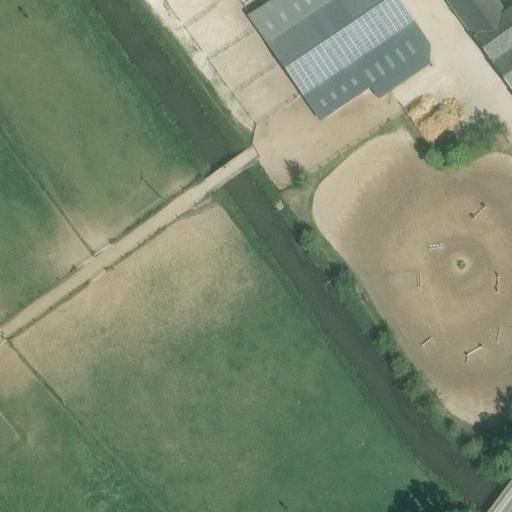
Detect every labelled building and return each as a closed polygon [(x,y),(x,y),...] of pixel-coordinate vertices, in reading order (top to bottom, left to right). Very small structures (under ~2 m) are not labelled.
[(283,0),(253,20),(272,49),(344,0),(283,0)] [(396,0),(344,0),(272,49),(303,95),(308,91),(353,61),(411,22),(396,0)] [(445,0),(455,13),(473,0),(445,0)] [(463,25),(493,3),(490,0),(473,0),(455,13),(463,25)] [(493,3),(463,25),(475,41),(505,19),(493,3)] [(511,13),(505,19),(475,41),(511,92),(511,13)] [(362,75),(370,87),(379,100),(429,66),(404,30),(354,63),(362,75)] [(354,63),(353,61),(308,91),(318,106),(362,75),(354,63)] [(362,75),(318,106),(325,118),(370,87),(362,75)]
